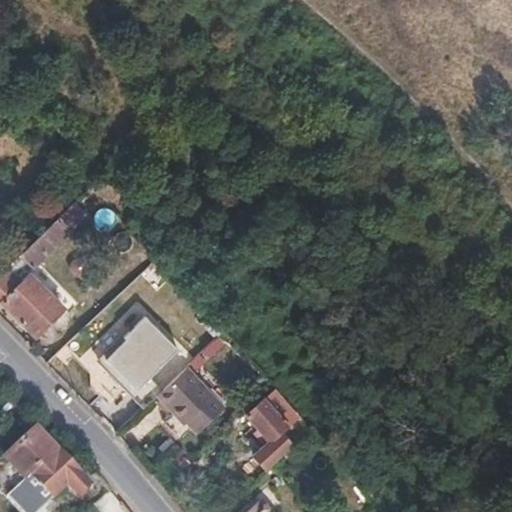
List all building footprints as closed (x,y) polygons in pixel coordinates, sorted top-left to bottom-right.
[(140,236),(91,184),(82,192),(131,245),(140,236)] [(57,313),(21,276),(66,233),(54,220),(0,271),(0,305),(5,301),(36,333),(57,313)] [(158,397),(165,390),(154,378),(181,349),(147,317),(126,337),(129,339),(104,364),(148,408),(158,397)] [(225,405),(187,368),(165,390),(158,397),(176,415),(178,414),(181,416),(199,432),(225,405)] [(245,415),(249,418),(257,428),(253,432),(263,443),(251,453),(264,469),(289,443),(279,430),(294,417),(273,391),(245,415)] [(90,483),(36,427),(4,457),(23,479),(29,473),(52,497),(66,484),(68,485),(78,495),(90,483)] [(168,495),(199,468),(179,446),(150,472),(168,495)] [(131,511),(112,489),(95,505),(101,511),(131,511)] [(269,511),(258,498),(241,511),(269,511)]
